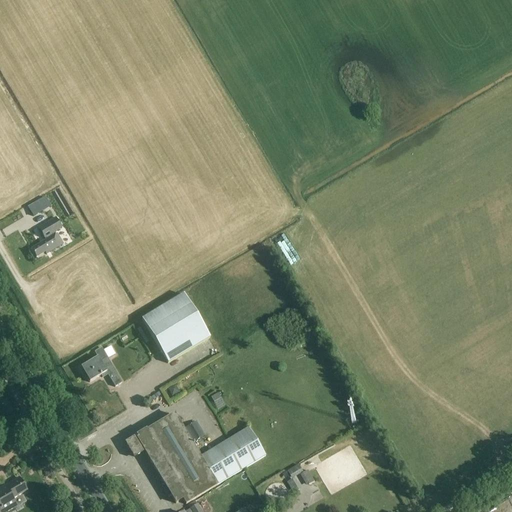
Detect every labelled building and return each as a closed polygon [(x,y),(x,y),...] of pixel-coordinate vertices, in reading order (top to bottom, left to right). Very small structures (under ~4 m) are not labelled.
[(347,161),(356,156),(352,150),(343,155),(347,161)] [(45,198),(27,208),(33,218),(51,208),(45,198)] [(45,241),(31,249),(36,258),(45,253),(46,255),(63,245),(57,234),(55,235),(54,233),(62,229),(55,218),(38,229),(44,239),(45,241)] [(338,218),(329,223),(345,252),(354,247),(338,218)] [(142,321),(169,365),(210,339),(184,296),(142,321)] [(80,368),(89,383),(101,377),(102,379),(108,376),(115,388),(122,384),(101,349),(94,353),(97,358),(80,368)] [(218,394),(211,398),(214,403),(221,399),(218,394)] [(196,452),(174,416),(147,432),(146,431),(135,437),(136,438),(127,444),(134,457),(144,451),(144,452),(158,474),(164,485),(171,496),(176,504),(183,500),(186,505),(217,487),(199,458),(196,452)] [(185,429),(194,443),(205,436),(196,422),(185,429)] [(248,429),(199,458),(217,487),(266,458),(248,429)] [(299,466),(288,472),(292,480),(304,473),(299,466)] [(302,476),(308,486),(314,482),(308,472),(302,476)] [(0,511),(7,511),(16,507),(12,500),(26,491),(18,478),(0,489),(0,511)] [(288,483),(295,494),(301,490),(295,480),(288,483)]
